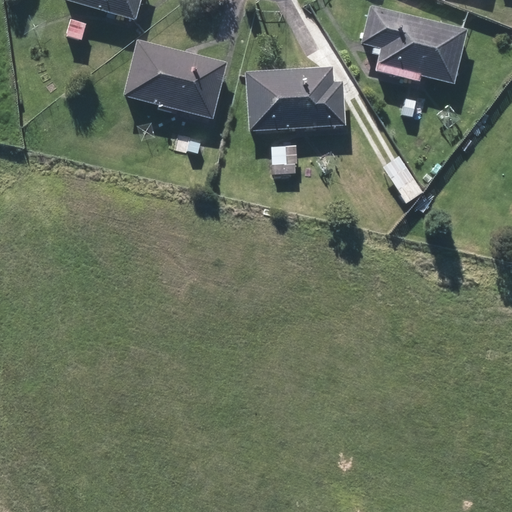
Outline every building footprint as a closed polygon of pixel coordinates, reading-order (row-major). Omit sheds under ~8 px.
[(72,0),(72,4),(142,22),(147,0),(72,0)] [(414,80),(446,88),(460,34),(364,9),(354,47),(368,50),(362,73),(413,86),(414,80)] [(72,39),(87,43),(91,28),(76,24),(72,39)] [(87,58),(99,74),(129,52),(117,36),(87,58)] [(131,102),(220,123),(233,66),(145,45),(131,102)] [(251,76),(254,134),(351,129),(348,86),(340,87),(339,72),(251,76)] [(398,118),(412,120),(417,96),(402,93),(398,118)] [(177,153),(194,157),(199,140),(182,135),(177,153)] [(276,151),(277,177),(299,177),(299,167),(301,167),(301,150),(276,151)] [(398,157),(381,167),(404,206),(422,196),(398,157)]
